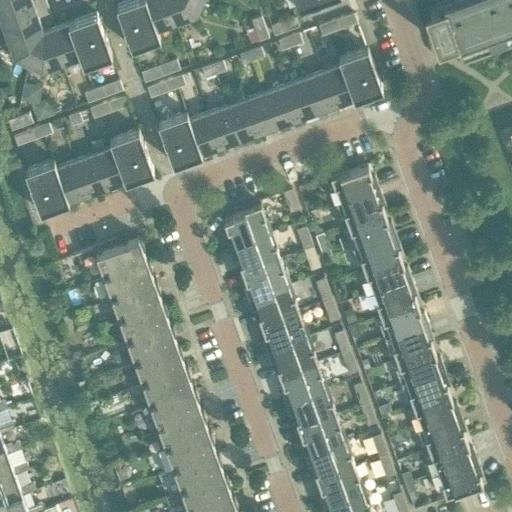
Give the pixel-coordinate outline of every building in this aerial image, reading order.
[(0,0),(0,16),(46,0),(0,0)] [(41,22),(38,15),(36,11),(49,6),(46,0),(0,16),(0,18),(6,35),(41,22)] [(159,36),(146,0),(126,0),(116,4),(131,46),(159,36)] [(175,22),(167,0),(146,0),(159,36),(160,36),(157,28),(175,22)] [(196,14),(203,0),(202,0),(167,0),(175,22),(196,14)] [(461,49),(511,30),(511,0),(436,0),(435,1),(434,0),(429,0),(416,5),(433,53),(459,44),(461,49)] [(112,53),(97,11),(68,21),(84,63),(112,53)] [(357,21),(354,11),(345,14),(348,24),(357,21)] [(265,25),(261,14),(251,17),(255,28),(265,25)] [(299,24),(295,14),(287,17),(291,27),(299,24)] [(348,24),(345,14),(336,17),(340,27),(348,24)] [(291,27),(287,17),(279,20),(283,30),(291,27)] [(340,27),(336,17),(327,20),(331,30),(340,27)] [(283,30),(279,20),(271,23),(274,33),(283,30)] [(331,30),(327,20),(319,23),(322,33),(331,30)] [(84,63),(68,21),(50,27),(63,62),(80,55),(83,63),(84,63)] [(28,63),(43,30),(41,22),(6,35),(14,57),(28,63)] [(269,35),(265,25),(255,28),(259,38),(269,35)] [(63,62),(50,27),(43,30),(28,63),(41,70),(63,62)] [(303,40),(299,30),(289,34),(292,44),(303,40)] [(292,44),(289,34),(278,38),(282,48),(292,44)] [(264,54),(261,44),(250,48),(254,58),(264,54)] [(382,86),(367,44),(339,55),(341,62),(354,97),(382,86)] [(254,58),(250,48),(240,52),(243,62),(254,58)] [(180,67),(176,57),(168,60),(171,70),(180,67)] [(226,68),(223,58),(212,62),(216,72),(226,68)] [(171,70),(168,60),(159,63),(162,73),(171,70)] [(216,72),(212,62),(202,66),(205,76),(216,72)] [(354,97),(341,62),(324,68),(336,103),(354,97)] [(162,73),(159,63),(150,66),(154,76),(162,73)] [(154,76),(150,66),(141,70),(145,80),(154,76)] [(336,103),(324,68),(304,76),(316,110),(336,103)] [(185,83),(182,73),(173,76),(177,86),(185,83)] [(177,86),(173,76),(164,79),(168,89),(177,86)] [(316,110),(304,76),(284,83),(297,117),(316,110)] [(123,88),(119,78),(111,81),(114,91),(123,88)] [(168,89),(164,79),(156,82),(159,92),(168,89)] [(114,91),(111,81),(102,84),(105,94),(114,91)] [(159,92),(156,82),(147,85),(150,95),(159,92)] [(297,117),(284,83),(265,90),(278,124),(297,117)] [(105,94),(102,84),(93,87),(97,97),(105,94)] [(97,97),(93,87),(84,90),(88,100),(97,97)] [(278,124),(265,90),(246,96),(258,131),(278,124)] [(128,103),(125,93),(116,96),(120,106),(128,103)] [(120,106),(116,96),(107,99),(111,109),(120,106)] [(258,131),(246,96),(227,103),(239,138),(258,131)] [(111,109),(107,99),(99,103),(102,113),(111,109)] [(102,113),(99,103),(90,106),(93,116),(102,113)] [(239,138),(227,103),(207,111),(219,145),(239,138)] [(202,152),(189,117),(187,109),(158,120),(173,162),(202,152)] [(33,120),(29,110),(18,114),(22,124),(33,120)] [(83,120),(79,110),(68,114),(72,123),(83,120)] [(219,145),(207,111),(189,117),(202,152),(219,145)] [(22,124),(18,114),(8,118),(12,128),(22,124)] [(52,131),(49,121),(40,124),(44,134),(52,131)] [(44,134),(40,124),(31,127),(35,137),(44,134)] [(35,137),(31,127),(22,130),(26,140),(35,137)] [(154,169),(138,127),(110,137),(112,145),(125,179),(154,169)] [(26,140),(22,130),(14,133),(17,143),(26,140)] [(125,179),(112,145),(94,151),(107,186),(125,179)] [(107,186),(94,151),(73,159),(86,193),(107,186)] [(69,199),(56,165),(54,157),(25,167),(40,210),(69,199)] [(86,193),(73,159),(56,165),(69,199),(86,193)] [(379,184),(374,171),(371,172),(368,162),(348,169),(348,168),(330,174),(334,185),(330,186),(335,200),(379,184)] [(384,208),(381,199),(384,198),(379,184),(335,200),(340,214),(344,213),(347,221),(384,208)] [(299,206),(292,186),(283,189),(290,209),(299,206)] [(272,229),(267,214),(265,215),(260,202),(234,211),(234,212),(231,213),(231,214),(224,216),(227,226),(230,225),(232,230),(225,233),(229,245),(272,229)] [(395,229),(390,216),(388,217),(384,208),(347,221),(350,230),(346,231),(351,245),(395,229)] [(313,244),(306,224),(296,227),(304,247),(313,244)] [(280,256),(276,245),(277,244),(272,229),(229,245),(233,257),(240,254),(242,259),(239,260),(243,269),(280,256)] [(401,253),(398,244),(400,243),(395,229),(351,245),(356,259),(360,258),(363,266),(401,253)] [(147,258),(143,248),(145,247),(141,236),(139,237),(138,234),(126,239),(127,241),(96,253),(100,266),(99,266),(103,275),(147,258)] [(320,264),(313,244),(304,247),(311,268),(320,264)] [(412,275),(407,261),(404,262),(401,253),(363,266),(366,275),(363,277),(368,290),(412,275)] [(291,281),(285,266),(284,267),(280,256),(243,269),(246,278),(249,278),(250,282),(243,285),(247,297),(291,281)] [(155,280),(151,269),(153,268),(149,257),(147,258),(103,275),(103,276),(104,275),(108,287),(107,287),(110,296),(155,280)] [(331,296),(324,275),(315,279),(322,299),(331,296)] [(417,298),(414,290),(417,288),(412,275),(368,290),(373,304),(376,303),(380,312),(417,298)] [(162,301),(158,290),(161,289),(157,279),(155,280),(110,296),(111,297),(112,297),(116,308),(115,309),(118,318),(162,301)] [(299,308),(295,297),(296,296),(291,281),(247,297),(252,309),(259,306),(260,311),(258,312),(261,321),(299,308)] [(339,316),(331,296),(322,299),(330,319),(339,316)] [(428,320),(423,306),(420,307),(417,298),(380,312),(383,320),(379,322),(384,336),(428,320)] [(170,323),(166,312),(168,311),(165,300),(162,301),(118,318),(118,319),(119,318),(124,330),(123,330),(126,340),(170,323)] [(310,333),(304,318),(303,319),(299,308),(261,321),(265,330),(267,329),(269,334),(262,337),(266,349),(310,333)] [(433,343),(430,335),(433,334),(428,320),(384,336),(389,349),(393,348),(396,357),(433,343)] [(178,344),(174,333),(176,332),(172,322),(170,323),(126,340),(127,340),(131,351),(130,352),(133,361),(178,344)] [(350,348),(343,327),(334,331),(341,351),(350,348)] [(317,360),(313,348),(315,348),(310,333),(266,349),(270,361),(277,358),(279,363),(277,364),(280,373),(317,360)] [(185,365),(182,354),(184,354),(180,343),(178,344),(133,361),(134,362),(135,361),(139,373),(138,373),(141,382),(185,365)] [(444,365),(439,351),(436,352),(433,343),(396,357),(399,365),(395,367),(400,381),(444,365)] [(358,368),(350,348),(341,351),(348,371),(358,368)] [(328,385),(323,370),(321,371),(317,360),(280,373),(283,382),(286,381),(288,386),(281,389),(285,401),(328,385)] [(193,387),(189,376),(191,375),(188,365),(185,365),(141,382),(142,383),(143,383),(147,394),(146,395),(149,403),(193,387)] [(449,389),(446,380),(449,379),(444,365),(400,381),(405,395),(409,393),(412,402),(449,389)] [(369,400),(362,379),(352,382),(360,403),(369,400)] [(336,412),(332,400),(334,400),(328,385),(285,401),(289,412),(296,410),(298,415),(295,416),(299,425),(336,412)] [(201,408),(197,397),(199,397),(195,386),(193,387),(149,403),(149,405),(150,404),(155,416),(153,416),(156,424),(201,408)] [(460,410),(456,396),(453,397),(449,389),(412,402),(415,411),(412,412),(416,426),(460,410)] [(376,420),(369,400),(360,403),(367,423),(376,420)] [(209,430),(205,419),(207,418),(203,408),(201,408),(156,424),(157,426),(158,426),(162,437),(161,438),(164,445),(209,430)] [(466,434),(463,425),(466,424),(460,410),(416,426),(422,440),(425,438),(428,447),(466,434)] [(347,437),(342,422),(340,423),(336,412),(299,425),(302,434),(305,433),(306,438),(299,441),(304,452),(347,437)] [(0,430),(14,426),(11,419),(0,423),(0,430)] [(216,451),(212,440),(215,440),(211,429),(209,430),(164,445),(165,447),(166,447),(170,459),(169,459),(172,468),(216,451)] [(7,451),(21,446),(19,440),(5,445),(0,430),(0,453),(7,451)] [(388,452),(380,431),(371,434),(379,455),(388,452)] [(477,455),(472,441),(469,442),(466,434),(428,447),(432,456),(428,457),(433,471),(477,455)] [(355,463),(351,452),(352,452),(347,437),(304,452),(308,465),(315,462),(317,467),(314,468),(317,477),(355,463)] [(224,473),(220,462),(222,461),(219,450),(216,451),(172,468),(173,469),(174,468),(178,480),(177,480),(180,489),(224,473)] [(15,472),(28,467),(26,460),(12,465),(7,451),(0,453),(0,476),(15,472)] [(395,472),(388,452),(379,455),(386,475),(395,472)] [(482,480),(479,470),(482,469),(477,455),(433,471),(438,485),(441,484),(445,494),(463,488),(463,487),(482,480)] [(366,489),(360,474),(359,475),(355,463),(317,477),(321,486),(323,485),(325,490),(318,493),(322,504),(366,489)] [(22,492),(36,487),(34,481),(20,485),(15,472),(0,476),(0,500),(22,492)] [(232,494),(228,483),(230,482),(226,472),(224,473),(180,489),(180,490),(181,490),(186,501),(184,502),(188,511),(232,494)] [(372,511),(370,504),(371,504),(366,489),(322,504),(324,511),(372,511)] [(400,511),(408,509),(401,489),(392,492),(399,511),(400,511)] [(31,511),(43,508),(41,501),(27,506),(22,492),(0,500),(0,511),(31,511)] [(238,511),(236,505),(238,504),(234,493),(232,494),(188,511),(189,511),(238,511)]
